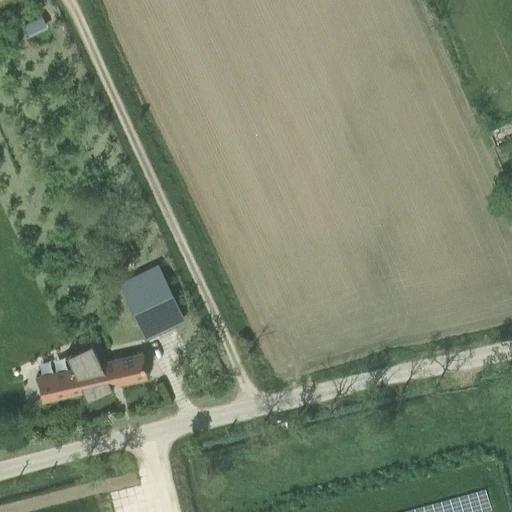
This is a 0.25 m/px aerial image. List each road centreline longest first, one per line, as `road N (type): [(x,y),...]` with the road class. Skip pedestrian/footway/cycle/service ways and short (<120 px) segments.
road 1 (unclassified): [(511,349),(0,476)]
road 2 (track): [(262,409),(60,0)]
